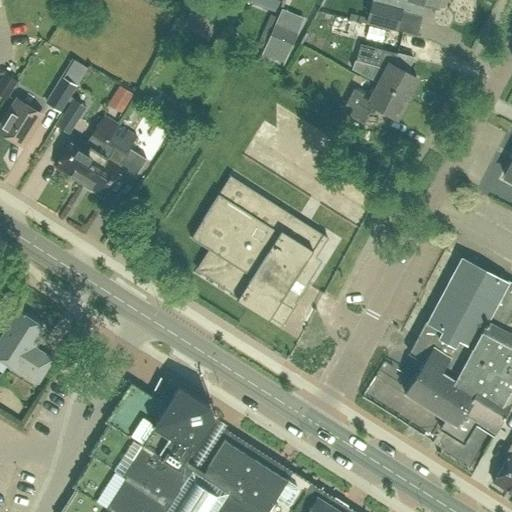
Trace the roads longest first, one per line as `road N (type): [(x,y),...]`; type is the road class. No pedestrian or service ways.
road 1 (residential): [(315,424),(511,49)]
road 2 (residential): [(140,313),(79,408),(40,511)]
road 3 (secondary): [(315,424),(140,313)]
road 4 (secondary): [(140,313),(0,224)]
road 5 (secondary): [(454,511),(315,424)]
